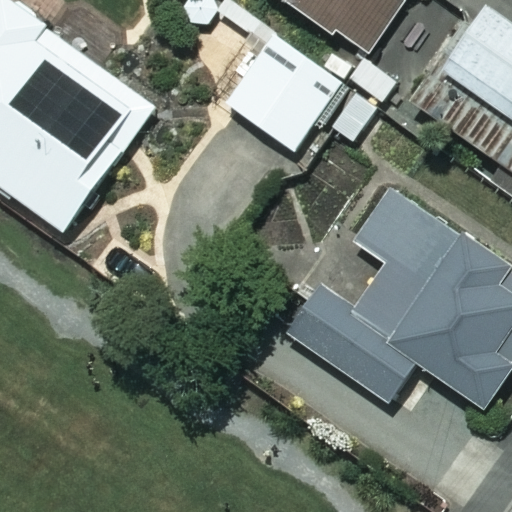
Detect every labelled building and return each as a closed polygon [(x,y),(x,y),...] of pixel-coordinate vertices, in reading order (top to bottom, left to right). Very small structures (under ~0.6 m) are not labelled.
[(149,113),(0,0),(0,196),(55,238),(149,113)] [(338,37),(363,55),(397,8),(386,0),(272,0),(333,43),(338,37)] [(511,32),(483,12),(413,110),(511,180),(511,32)] [(344,82),(272,35),(223,110),(295,157),(344,82)] [(511,369),(511,276),(386,194),(350,247),(383,268),(352,315),(318,292),(286,341),(402,418),(428,380),(482,415),(511,369)]
